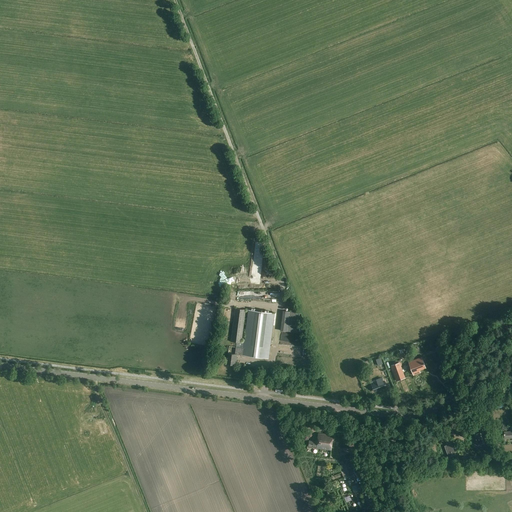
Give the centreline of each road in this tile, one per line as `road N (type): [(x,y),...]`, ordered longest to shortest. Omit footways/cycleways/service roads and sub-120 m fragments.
road 1 (tertiary): [(511,380),(393,415),(0,365)]
road 2 (track): [(277,302),(277,262),(175,0)]
